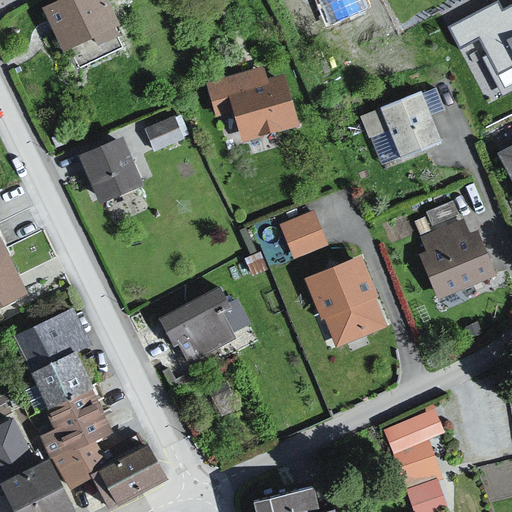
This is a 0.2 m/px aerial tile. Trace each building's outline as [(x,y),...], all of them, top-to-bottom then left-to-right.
[(98,0),(60,0),(37,11),(59,56),(87,40),(93,49),(113,43),(109,34),(111,25),(98,0)] [(383,0),(342,0),(372,56),(404,39),(383,0)] [(511,0),(435,0),(487,96),(511,83),(511,0)] [(224,118),(237,145),(299,133),(286,85),(266,85),(263,72),(206,86),(212,119),(224,118)] [(419,94),(356,120),(383,171),(441,146),(419,94)] [(156,146),(190,130),(178,106),(145,123),(156,146)] [(138,189),(117,142),(76,160),(97,207),(138,189)] [(511,148),(495,157),(511,190),(511,148)] [(421,239),(418,260),(435,302),(491,283),(495,277),(475,233),(457,222),(453,204),(414,224),(421,239)] [(310,214),(278,227),(293,263),(325,249),(310,214)] [(0,308),(21,298),(0,252),(0,308)] [(359,261),(302,282),(316,326),(325,324),(336,351),(387,329),(359,261)] [(217,288),(154,323),(160,334),(157,337),(167,350),(177,352),(186,366),(231,343),(233,334),(248,327),(232,300),(224,304),(217,288)] [(71,311),(10,339),(26,377),(70,359),(88,348),(71,311)] [(70,359),(26,377),(48,432),(36,439),(61,491),(82,483),(86,477),(87,470),(98,463),(90,442),(109,435),(70,359)] [(439,402),(385,419),(410,501),(450,489),(432,433),(448,429),(439,402)] [(0,464),(38,449),(22,412),(0,421),(0,464)] [(160,483),(138,440),(101,456),(98,463),(87,470),(86,477),(82,483),(86,495),(98,500),(105,511),(160,483)] [(63,511),(39,459),(0,478),(0,500),(5,511),(63,511)] [(308,492),(241,507),(242,511),(310,511),(311,511),(308,492)]
